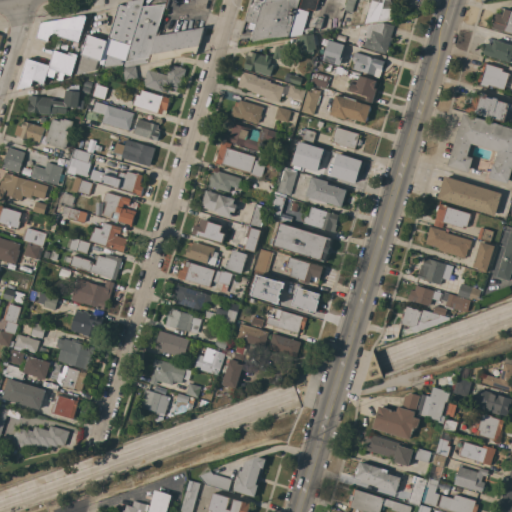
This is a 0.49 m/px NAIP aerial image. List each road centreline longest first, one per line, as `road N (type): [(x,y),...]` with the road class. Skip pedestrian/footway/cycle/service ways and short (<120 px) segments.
road 1 (residential): [(233,0),(102,438)]
road 2 (tertiary): [(451,0),(342,357)]
road 3 (track): [(290,424),(54,511)]
road 4 (track): [(511,344),(328,406)]
road 5 (tertiary): [(330,396),(295,511)]
